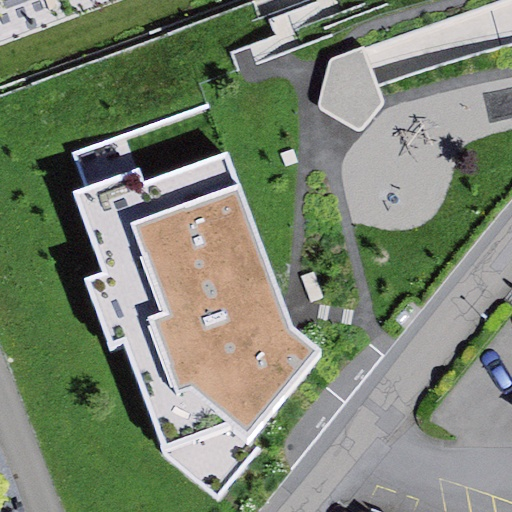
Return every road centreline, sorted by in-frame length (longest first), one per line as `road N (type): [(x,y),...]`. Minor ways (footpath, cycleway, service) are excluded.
road 1 (residential): [(511,251),(301,511)]
road 2 (residential): [(47,511),(0,390)]
